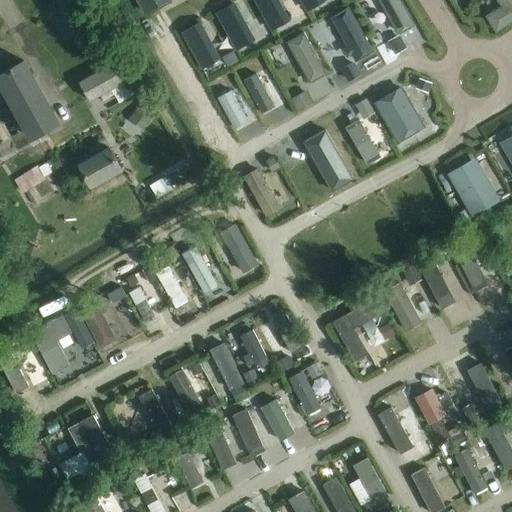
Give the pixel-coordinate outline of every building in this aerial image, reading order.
[(136,0),(143,13),(166,0),(136,0)] [(277,0),(254,0),(270,28),(287,19),(277,0)] [(300,0),(305,9),(321,0),(300,0)] [(399,0),(379,0),(398,32),(413,24),(399,0)] [(511,23),(511,0),(495,0),(501,9),(486,18),(495,33),(511,23)] [(233,3),(216,13),(235,48),(252,38),(233,3)] [(348,8),(332,17),(355,59),(371,50),(348,8)] [(199,22),(181,32),(200,67),(218,57),(199,22)] [(337,27),(325,32),(331,45),(342,39),(337,27)] [(295,38),(287,42),(309,81),(324,73),(305,40),(308,39),(303,31),(294,35),(295,38)] [(0,81),(31,137),(58,121),(23,59),(0,72),(0,81)] [(88,99),(124,78),(114,61),(79,81),(88,99)] [(398,88),(372,103),(395,143),(421,128),(398,88)] [(339,106),(348,121),(358,115),(350,100),(339,106)] [(372,136),(357,143),(362,152),(377,145),(372,136)] [(511,140),(503,146),(511,161),(511,140)] [(91,184),(120,167),(109,146),(79,163),(91,184)] [(162,157),(143,168),(150,181),(169,170),(162,157)] [(23,172),(31,189),(54,179),(46,161),(23,172)] [(478,164),(452,179),(472,213),(498,198),(478,164)] [(156,197),(171,189),(163,176),(149,184),(156,197)] [(235,205),(222,211),(232,233),(245,226),(235,205)] [(466,227),(456,232),(471,268),(482,263),(466,227)] [(448,307),(475,295),(449,238),(422,250),(448,307)] [(170,291),(184,285),(167,246),(154,252),(170,291)] [(199,250),(190,254),(199,274),(208,270),(199,250)] [(485,290),(503,281),(493,262),(476,271),(485,290)] [(139,268),(128,272),(141,307),(153,303),(139,268)] [(398,314),(411,307),(391,268),(378,275),(398,314)] [(369,280),(330,298),(351,343),(365,336),(363,330),(380,322),(375,310),(366,314),(362,304),(376,297),(369,280)] [(97,330),(115,321),(99,291),(81,301),(97,330)] [(382,321),(393,315),(386,301),(375,306),(382,321)] [(275,302),(259,309),(272,338),(288,331),(275,302)] [(63,315),(30,332),(50,372),(67,363),(53,336),(69,328),(63,315)] [(223,319),(209,324),(225,370),(239,365),(223,319)] [(252,329),(240,335),(249,353),(244,356),(248,365),(254,362),(257,369),(270,363),(252,329)] [(315,343),(287,356),(304,394),(333,381),(315,343)] [(182,349),(167,355),(181,387),(195,381),(182,349)] [(149,367),(136,371),(143,397),(156,393),(149,367)] [(272,420),(291,416),(282,378),(263,382),(272,420)] [(231,390),(248,437),(274,427),(261,390),(246,395),(243,385),(231,390)] [(431,387),(416,395),(430,421),(445,413),(441,407),(451,401),(446,391),(436,396),(431,387)] [(411,406),(397,413),(409,435),(401,439),(403,452),(416,448),(430,441),(411,406)] [(219,450),(231,447),(222,413),(210,416),(219,450)] [(477,443),(490,437),(478,414),(465,420),(477,443)] [(93,415),(69,428),(89,467),(114,454),(93,415)] [(181,423),(170,428),(189,466),(200,461),(181,423)] [(408,454),(427,494),(441,488),(422,447),(408,454)] [(460,465),(453,469),(458,478),(465,474),(474,490),(486,484),(467,448),(455,455),(460,465)] [(333,453),(319,460),(341,505),(355,498),(333,453)] [(137,473),(148,468),(142,454),(131,460),(137,473)] [(367,457),(353,465),(374,502),(388,495),(367,457)] [(104,492),(115,486),(108,472),(97,477),(104,492)] [(265,511),(282,511),(264,477),(250,484),(265,511)] [(152,500),(163,494),(154,479),(144,485),(152,500)] [(84,486),(95,511),(109,511),(111,511),(97,480),(84,486)]
